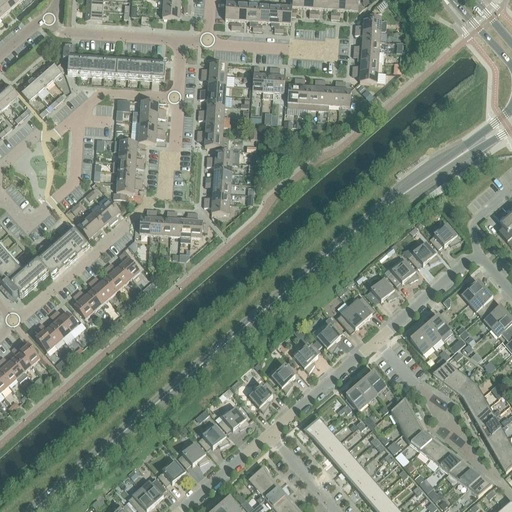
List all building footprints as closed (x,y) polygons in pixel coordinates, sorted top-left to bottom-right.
[(12,0),(0,0),(0,1),(10,13),(18,6),(12,0)] [(175,0),(164,0),(164,10),(181,11),(182,0),(175,0)] [(249,0),(249,7),(248,24),(252,24),(251,27),(254,27),(259,28),(259,25),(260,8),(260,1),(249,0)] [(293,0),(293,10),(304,11),(304,0),(293,0)] [(315,0),(304,0),(304,11),(315,11),(315,0)] [(326,0),(315,0),(315,11),(326,12),(326,0)] [(337,0),(326,0),(326,12),(337,13),(337,0)] [(348,0),(337,0),(337,13),(347,13),(348,0)] [(359,0),(348,0),(347,13),(359,14),(359,8),(359,0)] [(0,1),(0,17),(2,20),(10,13),(0,1)] [(88,3),(87,13),(104,14),(105,4),(88,3)] [(226,22),(237,23),(238,6),(227,6),(226,22)] [(238,6),(237,23),(248,24),(249,7),(238,6)] [(260,8),(259,25),(270,25),(271,8),(260,8)] [(272,29),(275,29),(280,29),(280,26),(281,9),(271,8),(270,25),(273,25),(272,29)] [(281,9),(280,26),(292,27),(292,19),(293,13),(293,10),(281,9)] [(181,11),(164,10),(164,21),(181,23),(181,11)] [(104,14),(87,13),(87,25),(103,26),(104,14)] [(356,33),(381,35),(385,35),(386,25),(381,25),(382,18),(365,16),(364,29),(356,28),(356,33)] [(364,39),(363,44),(380,45),(381,35),(356,33),(356,38),(364,39)] [(355,49),(355,54),(379,55),(380,45),(363,44),(363,50),(355,49)] [(68,76),(81,77),(165,83),(166,68),(128,66),(69,62),(69,55),(69,54),(68,53),(67,53),(66,53),(65,53),(65,54),(64,55),(64,56),(64,57),(64,65),(69,65),(68,76)] [(355,54),(355,59),(358,59),(357,64),(362,65),(379,66),(383,66),(384,56),(379,55),(355,54)] [(51,64),(43,71),(54,84),(63,76),(65,75),(62,66),(57,70),(51,64)] [(354,69),(353,74),(378,76),(379,66),(362,65),(362,70),(354,69)] [(203,72),(202,77),(227,79),(228,68),(211,67),(211,73),(203,72)] [(253,94),(264,95),(265,78),(260,78),(261,68),(255,67),(253,94)] [(264,95),(274,96),(276,69),(271,69),(271,79),(265,78),(264,95)] [(276,69),(274,96),(285,97),(286,80),(280,79),(281,69),(276,69)] [(43,71),(35,78),(46,91),(54,84),(43,71)] [(378,76),(353,74),(353,79),(361,80),(361,86),(377,86),(378,76)] [(210,82),(210,88),(227,89),(227,79),(202,77),(202,82),(210,82)] [(35,78),(27,85),(38,98),(46,91),(35,78)] [(288,110),(299,111),(301,82),(296,82),(295,89),(290,89),(288,110)] [(299,111),(309,112),(310,90),(305,90),(306,82),(301,82),(299,111)] [(309,112),(319,113),(321,83),(316,83),(316,91),(310,90),(309,112)] [(321,83),(319,113),(330,113),(330,109),(331,92),(326,91),(326,84),(321,83)] [(38,98),(27,85),(19,93),(30,106),(38,98)] [(336,92),(331,92),(330,109),(340,110),(341,85),(336,85),(336,92)] [(346,85),(341,85),(340,110),(351,110),(352,93),(346,93),(346,85)] [(8,87),(0,93),(0,94),(10,106),(19,99),(8,87)] [(201,93),(201,98),(226,99),(227,89),(210,88),(209,93),(201,93)] [(362,96),(369,104),(374,100),(367,92),(362,96)] [(0,94),(0,111),(2,114),(10,106),(0,94)] [(52,97),(47,102),(51,107),(56,103),(52,97)] [(209,103),(208,108),(225,109),(226,99),(201,98),(201,102),(209,103)] [(241,107),(240,110),(249,111),(249,101),(245,100),(244,107),(241,107)] [(59,106),(56,103),(51,107),(54,111),(59,106)] [(119,103),(118,114),(128,115),(129,104),(122,103),(119,103)] [(142,105),(142,115),(166,117),(167,112),(159,111),(159,106),(142,105)] [(200,113),(200,118),(225,120),(225,109),(208,108),(208,113),(200,113)] [(40,117),(43,121),(48,116),(45,112),(40,117)] [(135,114),(134,125),(141,126),(158,127),(158,121),(166,122),(166,117),(142,115),(135,114)] [(207,123),(207,129),(224,130),(225,120),(200,118),(199,123),(207,123)] [(252,119),(251,127),(259,127),(261,127),(262,119),(252,119)] [(141,126),(140,136),(165,137),(165,132),(158,132),(158,127),(141,126)] [(199,133),(198,139),(223,140),(224,130),(207,129),(207,134),(199,133)] [(140,136),(140,146),(146,147),(156,147),(157,142),(165,142),(165,137),(140,136)] [(223,140),(198,139),(198,143),(206,144),(206,150),(228,151),(228,140),(223,140)] [(121,145),(120,155),(138,157),(138,151),(146,152),(146,147),(140,146),(138,146),(138,145),(121,145)] [(120,155),(120,165),(144,167),(145,162),(137,162),(138,157),(120,155)] [(208,160),(208,165),(233,166),(234,156),(217,155),(217,161),(208,160)] [(112,175),(119,176),(136,177),(136,172),(144,173),(144,167),(120,165),(113,165),(112,175)] [(216,170),(216,176),(232,177),(233,166),(208,165),(208,170),(216,170)] [(119,176),(118,186),(143,187),(143,183),(136,182),(136,177),(119,176)] [(207,180),(207,185),(232,187),(232,177),(216,176),(215,181),(207,180)] [(215,190),(214,196),(231,197),(232,187),(207,185),(206,190),(215,190)] [(143,187),(118,186),(117,197),(115,197),(114,202),(127,203),(127,197),(135,198),(135,192),(143,193),(143,187)] [(206,200),(205,205),(230,207),(231,197),(214,196),(214,201),(206,200)] [(110,203),(102,210),(115,225),(119,221),(117,219),(121,215),(110,203)] [(230,207),(205,205),(205,211),(213,211),(213,217),(230,218),(230,207)] [(102,210),(94,217),(105,230),(109,226),(111,228),(115,225),(102,210)] [(136,230),(135,240),(140,240),(140,238),(151,238),(152,213),(148,213),(147,221),(141,221),(141,230),(136,230)] [(151,238),(161,239),(162,222),(157,222),(157,214),(152,213),(151,238)] [(161,239),(172,240),(173,215),(168,214),(167,222),(162,222),(161,239)] [(172,240),(182,240),(183,223),(177,223),(178,215),(173,215),(172,240)] [(183,223),(182,240),(182,245),(192,246),(192,241),(193,216),(189,216),(188,224),(183,223)] [(193,216),(192,241),(203,241),(203,235),(207,235),(208,226),(204,226),(204,225),(198,224),(198,216),(193,216)] [(94,217),(86,224),(100,238),(103,235),(101,233),(105,230),(94,217)] [(511,222),(509,220),(500,228),(503,231),(499,235),(511,249),(511,222)] [(100,238),(86,224),(78,230),(90,243),(95,239),(96,241),(100,238)] [(447,227),(430,242),(438,252),(443,249),(444,250),(449,246),(451,249),(462,244),(447,227)] [(413,238),(418,234),(414,229),(409,234),(413,238)] [(21,274),(0,249),(0,284),(7,292),(12,298),(13,299),(14,299),(16,299),(17,298),(18,297),(21,300),(48,276),(53,283),(90,250),(87,247),(75,233),(12,289),(8,285),(21,274)] [(409,251),(403,254),(409,261),(417,271),(422,267),(423,269),(428,264),(430,267),(441,262),(429,248),(426,245),(423,248),(417,253),(414,249),(409,251)] [(391,249),(386,254),(390,259),(395,254),(391,249)] [(125,266),(122,269),(133,282),(141,275),(130,262),(125,256),(120,260),(125,266)] [(384,275),(388,279),(396,289),(401,285),(402,287),(407,283),(409,285),(420,280),(402,260),(384,275)] [(113,267),(109,270),(125,288),(133,282),(122,269),(118,272),(113,267)] [(111,278),(106,282),(117,295),(125,288),(109,270),(106,273),(111,278)] [(361,276),(355,282),(359,286),(365,281),(361,276)] [(98,280),(94,284),(110,302),(117,295),(106,282),(103,285),(98,280)] [(155,281),(142,293),(146,297),(159,286),(155,281)] [(388,304),(399,299),(384,282),(367,297),(375,307),(380,303),(381,305),(386,301),(388,304)] [(95,292),(91,296),(102,309),(110,302),(94,284),(90,287),(95,292)] [(460,296),(469,306),(486,292),(478,284),(469,292),(467,290),(460,296)] [(345,290),(338,296),(341,300),(348,294),(345,290)] [(469,306),(480,319),(496,306),(492,301),(493,301),(486,292),(469,306)] [(82,294),(78,297),(94,315),(102,309),(91,296),(87,299),(82,294)] [(78,297),(75,300),(79,306),(75,310),(78,313),(74,316),(81,324),(84,321),(86,322),(94,315),(78,297)] [(363,299),(350,310),(364,326),(377,315),(363,299)] [(480,319),(491,332),(508,318),(500,309),(499,310),(496,306),(480,319)] [(364,326),(350,310),(337,321),(351,337),(364,326)] [(111,313),(108,315),(115,324),(121,319),(117,314),(114,316),(111,313)] [(440,317),(448,325),(452,321),(445,313),(440,317)] [(59,314),(55,317),(71,336),(79,329),(83,326),(81,324),(74,316),(74,315),(70,318),(68,316),(64,320),(59,314)] [(56,326),(52,330),(63,342),(71,336),(55,317),(51,320),(56,326)] [(438,318),(429,327),(442,341),(444,343),(453,335),(451,333),(438,318)] [(491,332),(502,344),(511,336),(511,322),(508,318),(491,332)] [(111,320),(108,323),(112,328),(116,324),(115,324),(111,320)] [(336,345),(341,341),(339,339),(344,335),(335,325),(330,320),(313,335),(317,340),(332,357),(338,347),(336,345)] [(43,327),(40,330),(56,349),(63,342),(52,330),(49,333),(43,327)] [(429,327),(420,335),(433,349),(442,341),(429,327)] [(56,349),(40,330),(36,334),(41,340),(36,343),(41,349),(48,356),(56,349)] [(466,332),(461,337),(465,342),(470,337),(466,332)] [(433,349),(420,335),(410,343),(423,357),(433,349)] [(511,336),(502,344),(511,355),(511,336)] [(471,339),(466,342),(471,348),(476,344),(471,339)] [(313,346),(318,351),(322,348),(317,342),(313,346)] [(466,346),(462,342),(457,347),(461,351),(466,346)] [(318,360),(317,358),(321,355),(318,351),(313,346),(312,345),(295,360),(309,377),(316,367),(313,364),(318,360)] [(20,347),(16,350),(33,369),(41,362),(30,349),(25,353),(20,347)] [(469,347),(465,351),(468,355),(473,351),(469,347)] [(79,348),(74,353),(77,357),(82,352),(79,348)] [(18,360),(14,363),(25,376),(33,369),(16,350),(13,354),(18,360)] [(447,355),(442,360),(446,364),(451,359),(447,355)] [(477,355),(471,361),(478,365),(483,361),(477,355)] [(64,359),(56,366),(61,371),(69,364),(64,359)] [(1,364),(17,383),(19,385),(27,378),(25,376),(14,363),(10,366),(5,360),(1,364)] [(446,364),(442,360),(437,364),(440,369),(446,364)] [(0,370),(2,373),(0,375),(0,378),(10,389),(17,383),(1,364),(0,364),(0,370)] [(260,364),(254,369),(257,372),(263,367),(260,364)] [(298,374),(290,364),(272,380),(286,396),(293,387),(291,384),(295,380),(294,378),(298,374)] [(490,364),(484,369),(486,370),(486,371),(485,371),(487,372),(491,375),(496,371),(490,364)] [(433,378),(444,386),(458,373),(447,365),(433,378)] [(444,386),(453,393),(467,381),(458,373),(444,386)] [(374,375),(365,383),(377,397),(387,389),(374,375)] [(505,375),(497,382),(502,388),(510,381),(505,375)] [(0,393),(2,396),(10,389),(0,378),(0,393)] [(453,393),(463,401),(477,388),(467,381),(453,393)] [(239,382),(231,389),(235,393),(242,386),(239,382)] [(42,388),(37,383),(34,385),(39,391),(42,388)] [(365,383),(355,391),(368,405),(377,397),(365,383)] [(33,384),(26,390),(32,396),(38,391),(33,384)] [(276,394),(267,384),(249,399),(264,416),(270,406),(268,404),(273,400),(271,398),(276,394)] [(463,401),(469,411),(483,399),(477,388),(463,401)] [(368,405),(355,391),(346,399),(359,413),(368,405)] [(500,393),(495,398),(499,402),(503,399),(500,393)] [(469,411),(475,422),(489,410),(483,399),(469,411)] [(391,415),(398,426),(412,414),(405,402),(391,415)] [(392,403),(386,408),(390,412),(395,408),(392,403)] [(390,412),(386,408),(381,413),(385,417),(390,412)] [(489,410),(475,422),(481,433),(495,420),(500,416),(498,413),(493,416),(489,410)] [(224,421),(219,426),(227,436),(232,432),(233,434),(238,430),(240,432),(251,427),(236,411),(232,414),(229,411),(221,418),(224,421)] [(200,426),(209,418),(205,413),(195,421),(200,426)] [(398,426),(403,436),(418,424),(412,414),(398,426)] [(369,418),(364,423),(368,427),(372,432),(375,428),(377,427),(373,423),(369,418)] [(304,434),(313,442),(327,430),(317,419),(311,427),(312,428),(304,434)] [(481,433),(487,443),(501,431),(495,420),(481,433)] [(208,436),(198,444),(207,454),(211,450),(213,452),(218,448),(220,450),(230,445),(216,429),(212,424),(204,431),(208,436)] [(403,436),(410,447),(424,435),(418,424),(403,436)] [(375,428),(372,432),(380,441),(383,438),(375,428)] [(313,442),(320,450),(334,438),(327,430),(313,442)] [(185,431),(180,435),(185,440),(189,436),(185,431)] [(487,443),(494,454),(508,442),(501,431),(487,443)] [(410,447),(420,455),(434,442),(424,435),(410,447)] [(320,450),(327,458),(341,446),(334,438),(320,450)] [(383,438),(380,441),(385,447),(389,444),(383,438)] [(420,455),(429,462),(443,450),(434,442),(420,455)] [(494,454),(500,465),(511,453),(511,449),(508,442),(494,454)] [(395,444),(388,450),(394,457),(401,451),(395,444)] [(200,468),(210,463),(196,446),(178,462),(187,471),(191,468),(193,469),(197,465),(200,468)] [(327,458),(334,466),(348,454),(341,446),(327,458)] [(429,462),(439,470),(453,457),(443,450),(429,462)] [(511,453),(500,465),(506,476),(511,470),(511,453)] [(334,466),(341,474),(355,463),(348,454),(334,466)] [(399,456),(395,460),(403,469),(407,465),(399,456)] [(439,470),(449,477),(463,465),(453,457),(439,470)] [(341,474),(349,482),(362,471),(355,463),(341,474)] [(177,483),(179,485),(190,480),(175,464),(158,479),(167,489),(171,485),(172,487),(177,483)] [(449,477),(458,485),(472,472),(463,465),(449,477)] [(247,482),(257,493),(271,481),(264,471),(255,478),(254,477),(247,482)] [(349,482),(356,491),(369,479),(362,471),(349,482)] [(458,485),(468,492),(482,480),(472,472),(458,485)] [(420,476),(414,481),(419,486),(424,482),(420,476)] [(356,491),(363,499),(376,487),(369,479),(356,491)] [(154,480),(141,492),(155,508),(168,497),(154,480)] [(482,480),(468,492),(478,500),(492,488),(482,480)] [(261,499),(257,503),(260,506),(265,502),(279,490),(271,481),(257,493),(261,499)] [(425,482),(420,487),(425,493),(430,488),(425,482)] [(363,499),(370,507),(383,495),(376,487),(363,499)] [(265,502),(272,511),(287,499),(279,490),(265,502)] [(435,491),(429,497),(435,504),(441,498),(435,491)] [(150,511),(155,508),(141,492),(128,503),(135,511),(150,511)] [(239,495),(235,499),(237,501),(242,507),(246,503),(241,498),(239,495)] [(370,507),(374,511),(380,511),(391,503),(383,495),(370,507)] [(272,511),(290,511),(294,508),(287,499),(272,511)] [(240,511),(230,500),(220,508),(223,511),(240,511)] [(98,502),(92,507),(96,511),(102,507),(98,502)] [(246,503),(242,507),(246,511),(253,511),(254,511),(246,503)] [(380,511),(397,511),(398,511),(391,503),(380,511)] [(444,503),(439,507),(443,511),(448,507),(444,503)]
